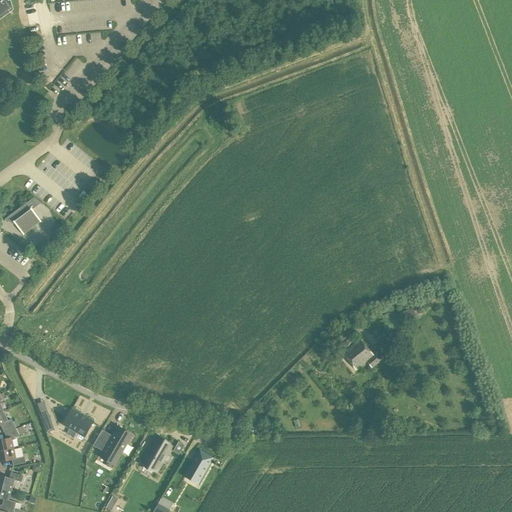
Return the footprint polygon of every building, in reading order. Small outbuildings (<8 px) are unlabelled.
[(7,1),(6,0),(0,0),(0,18),(12,10),(9,0),(7,1)] [(43,205),(34,198),(3,220),(4,221),(9,217),(13,223),(14,222),(24,235),(23,233),(40,221),(41,222),(42,222),(32,209),(40,203),(43,205)] [(406,322),(420,316),(416,306),(402,312),(406,322)] [(395,315),(384,320),(388,330),(399,325),(395,315)] [(373,356),(360,340),(343,354),(356,370),(366,361),(372,368),(381,360),(376,353),(373,356)] [(46,408),(39,411),(44,425),(52,422),(46,408)] [(94,422),(73,409),(64,423),(85,436),(94,422)] [(0,426),(4,433),(15,429),(11,419),(7,421),(2,411),(0,412),(0,426)] [(122,450),(131,436),(117,428),(103,453),(114,459),(120,449),(122,450)] [(0,453),(14,450),(11,438),(19,436),(15,429),(4,433),(7,439),(0,440),(0,453)] [(94,443),(103,448),(107,441),(98,436),(94,443)] [(165,451),(147,440),(129,471),(147,482),(154,470),(151,469),(158,457),(161,458),(165,451)] [(184,445),(178,442),(173,451),(179,455),(184,445)] [(14,450),(0,453),(0,462),(11,460),(12,466),(25,463),(23,456),(16,458),(14,450)] [(200,453),(180,485),(198,496),(217,464),(200,453)] [(0,487),(10,491),(13,480),(21,482),(22,476),(10,472),(8,479),(0,476),(0,487)] [(7,500),(10,491),(0,487),(0,499),(2,500),(1,505),(14,509),(15,502),(7,500)] [(168,511),(170,509),(159,503),(153,511),(168,511)]
